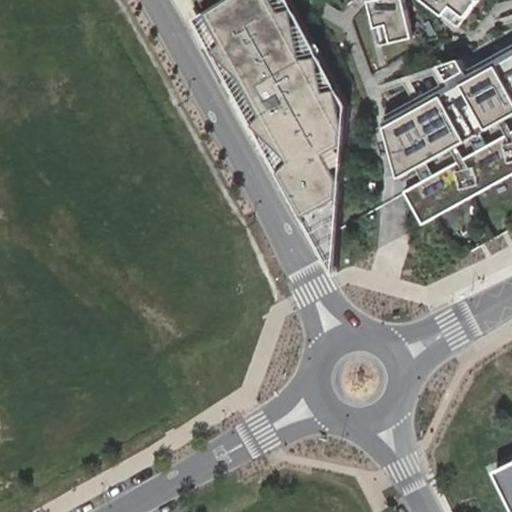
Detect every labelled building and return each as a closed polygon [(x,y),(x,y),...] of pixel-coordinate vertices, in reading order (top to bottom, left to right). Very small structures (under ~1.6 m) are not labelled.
[(340,228),(348,102),(292,0),(230,0),(201,19),(242,94),(252,88),(266,114),(275,155),(337,270),(340,228)] [(413,41),(404,0),(383,0),(370,3),(380,48),(413,41)] [(479,0),(421,0),(422,0),(459,27),(479,0)] [(402,177),(511,115),(511,46),(385,117),(402,177)] [(435,218),(511,175),(511,132),(406,192),(424,225),(435,218)] [(511,462),(496,471),(511,502),(511,462)]
